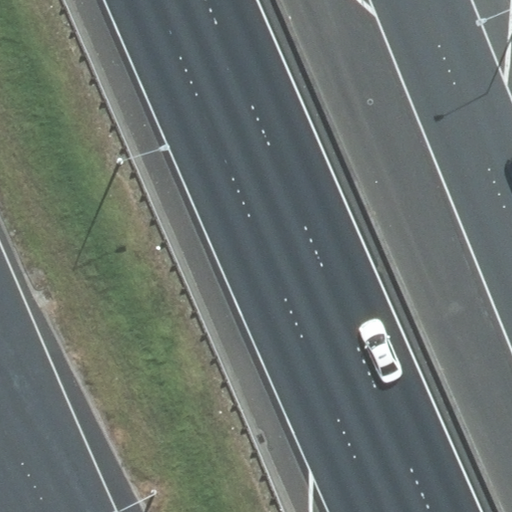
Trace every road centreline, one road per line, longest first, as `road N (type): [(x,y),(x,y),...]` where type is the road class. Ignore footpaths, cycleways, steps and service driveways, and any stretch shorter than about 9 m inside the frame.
road 1 (motorway): [(440,511),(219,0)]
road 2 (motorway): [(423,0),(511,215)]
